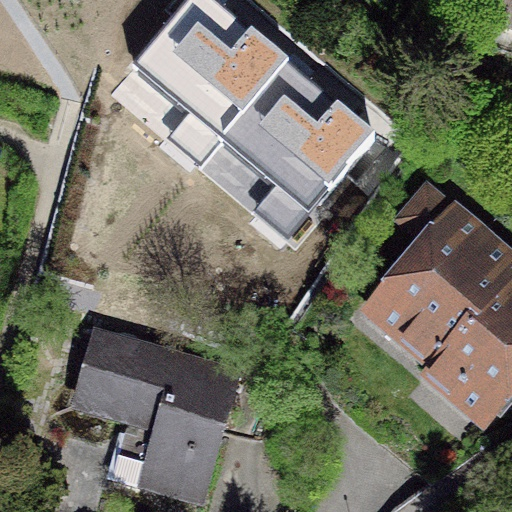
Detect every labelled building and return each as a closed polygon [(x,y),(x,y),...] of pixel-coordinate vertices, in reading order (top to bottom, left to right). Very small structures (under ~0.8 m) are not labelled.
[(210,0),(192,0),(134,69),(222,143),(288,65),(210,0)] [(511,0),(487,0),(472,43),(511,57),(511,0)] [(288,65),(222,143),(310,217),(376,139),(288,65)] [(374,314),(435,367),(511,279),(511,277),(511,267),(456,220),(374,314)] [(429,374),(482,420),(511,384),(511,280),(511,279),(435,367),(429,374)] [(235,376),(98,339),(79,409),(140,426),(136,439),(124,436),(113,477),(200,501),(225,414),(267,425),(275,398),(264,353),(244,347),(235,376)] [(453,499),(462,511),(494,511),(511,499),(511,468),(509,464),(493,470),(453,499)]
